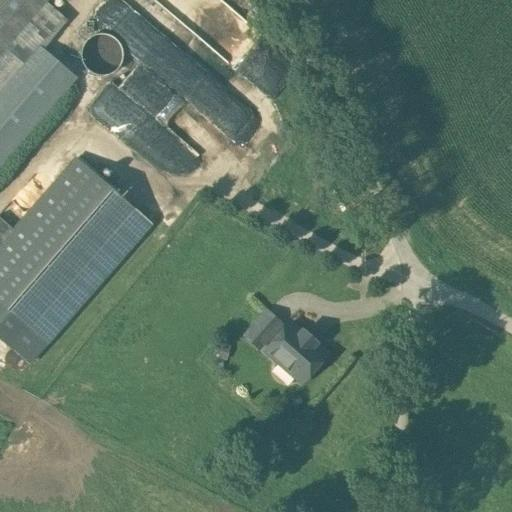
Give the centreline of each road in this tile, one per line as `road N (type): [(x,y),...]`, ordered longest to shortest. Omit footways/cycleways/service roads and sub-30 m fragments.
road 1 (unclassified): [(409,270),(321,53),(272,0)]
road 2 (unclassified): [(409,270),(392,511)]
